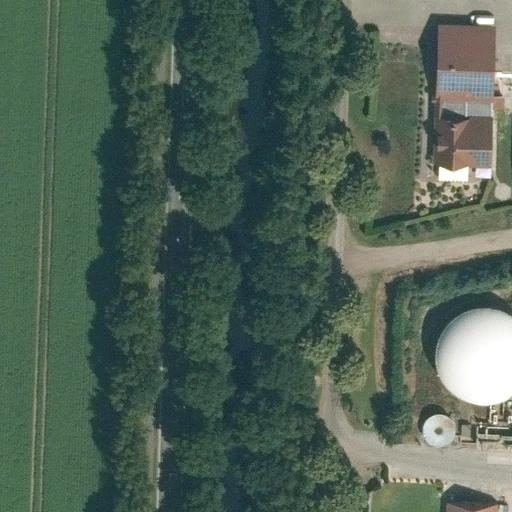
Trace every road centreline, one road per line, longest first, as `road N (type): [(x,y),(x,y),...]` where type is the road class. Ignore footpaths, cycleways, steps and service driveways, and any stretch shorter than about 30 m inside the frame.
road 1 (tertiary): [(167,511),(183,0)]
road 2 (unclassified): [(328,511),(342,0)]
road 3 (track): [(335,265),(511,242)]
